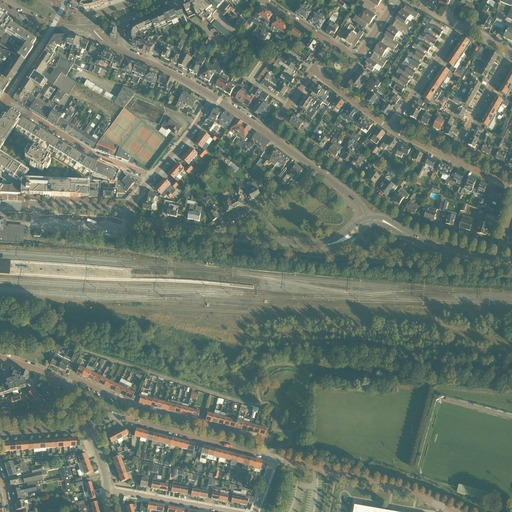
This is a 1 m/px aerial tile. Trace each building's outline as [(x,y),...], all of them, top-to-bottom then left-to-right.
[(106,0),(72,0),(71,4),(73,5),(72,6),(72,8),(76,10),(82,10),(83,9),(84,9),(90,9),(107,4),(108,1),(110,2),(111,2),(106,0)] [(190,1),(189,1),(195,15),(196,15),(195,15),(203,21),(204,20),(205,20),(206,20),(207,20),(211,24),(214,20),(213,19),(213,17),(213,15),(214,14),(216,11),(212,8),(212,7),(206,2),(206,3),(203,1),(203,0),(191,0),(192,0),(192,2),(191,3),(190,1)] [(213,6),(212,7),(212,8),(216,11),(217,10),(220,12),(227,4),(222,0),(210,0),(208,2),(213,6)] [(374,9),(376,6),(377,7),(381,2),(377,0),(369,0),(369,1),(367,0),(361,0),(361,1),(362,2),(364,3),(374,9)] [(511,0),(500,0),(500,2),(509,6),(505,15),(507,16),(511,5),(511,3),(511,0)] [(189,1),(182,4),(189,18),(195,15),(189,1)] [(299,16),(301,17),(309,5),(306,3),(302,8),(300,6),(297,5),(296,7),(298,9),(295,13),(296,14),(296,15),(298,16),(299,16)] [(364,3),(362,7),(367,10),(364,15),(372,21),(376,16),(374,15),(376,11),(377,12),(377,11),(374,9),(364,3)] [(306,20),(311,13),(308,12),(312,6),(309,5),(301,17),(303,18),(303,19),(305,20),(306,20)] [(410,22),(413,17),(415,19),(418,14),(406,6),(403,11),(402,9),(398,14),(407,20),(410,22)] [(489,9),(485,7),(478,20),(481,22),(483,23),(481,26),(482,26),(482,27),(485,29),(486,28),(487,29),(488,28),(490,29),(492,26),(489,25),(492,20),(488,18),(489,17),(489,16),(489,15),(489,14),(488,14),(488,13),(487,13),(487,12),(489,9)] [(163,13),(169,26),(172,24),(172,23),(175,22),(178,21),(174,11),(173,8),(163,13)] [(174,11),(178,21),(179,23),(180,23),(182,22),(184,26),(188,24),(181,8),(178,9),(177,8),(175,9),(175,11),(174,11)] [(314,23),(315,24),(325,10),(322,8),(320,11),(318,14),(315,13),(314,15),(309,22),(310,23),(312,24),(313,25),(314,23)] [(259,17),(263,19),(268,12),(264,10),(262,9),(259,14),(258,13),(254,19),(257,21),(259,17)] [(327,11),(325,10),(315,24),(317,26),(316,27),(317,27),(317,28),(319,29),(320,29),(326,19),(324,18),(326,15),(325,14),(327,11)] [(327,24),(330,26),(326,32),(330,34),(331,32),(334,34),(339,27),(334,24),(335,22),(336,22),(336,21),(337,18),(338,13),(338,11),(336,10),(334,12),(330,18),(331,18),(327,24)] [(271,14),(268,12),(263,19),(261,22),(260,24),(265,28),(266,27),(267,27),(271,21),(269,21),(273,16),(271,15),(271,14)] [(163,13),(157,16),(161,27),(165,25),(167,30),(170,29),(169,26),(163,13)] [(503,23),(506,18),(497,13),(495,18),(495,19),(503,23)] [(394,23),(407,32),(409,28),(412,24),(407,20),(398,14),(395,19),(397,20),(395,23),(394,23)] [(372,21),(364,15),(361,19),(355,16),(352,20),(365,29),(365,28),(368,24),(369,25),(372,21)] [(150,18),(156,31),(156,34),(157,33),(158,38),(162,36),(161,33),(160,33),(158,28),(161,27),(157,16),(150,18)] [(5,18),(0,23),(0,37),(0,38),(2,39),(11,25),(9,24),(10,23),(9,22),(9,21),(5,18)] [(147,32),(151,30),(152,33),(156,31),(150,18),(143,21),(147,32)] [(268,32),(269,33),(271,34),(273,31),(276,33),(277,32),(283,23),(283,22),(282,21),(280,20),(277,19),(268,32)] [(442,27),(432,20),(429,24),(434,28),(431,32),(437,36),(439,37),(442,33),(440,31),(442,27)] [(143,21),(136,24),(139,32),(141,36),(145,36),(144,33),(147,32),(143,21)] [(216,21),(212,25),(213,26),(213,27),(215,29),(215,28),(217,31),(219,33),(222,35),(221,35),(224,37),(226,39),(228,41),(233,36),(216,21)] [(341,39),(346,42),(352,33),(347,30),(350,25),(347,22),(338,35),(339,35),(342,37),(341,39)] [(283,23),(277,32),(280,34),(277,38),(280,40),(289,26),(286,25),(285,23),(284,23),(283,23)] [(404,35),(405,35),(407,32),(394,23),(394,24),(392,27),(391,26),(387,31),(397,37),(400,32),(404,35)] [(128,33),(128,36),(136,36),(136,34),(139,32),(136,24),(133,26),(131,28),(129,31),(128,33)] [(0,47),(0,48),(16,55),(24,61),(37,42),(14,27),(11,25),(2,39),(0,41),(0,44),(2,46),(1,48),(0,47)] [(502,32),(505,34),(503,38),(511,42),(511,41),(511,30),(505,27),(502,32)] [(429,36),(426,40),(430,43),(434,45),(437,41),(435,39),(437,36),(431,32),(426,28),(426,29),(424,28),(423,31),(424,31),(424,32),(429,36)] [(291,34),(295,37),(294,39),(297,41),(302,34),(294,30),(291,34)] [(353,31),(352,33),(346,42),(351,45),(352,43),(355,46),(364,34),(360,31),(358,34),(353,31)] [(383,39),(396,48),(398,44),(394,41),(397,37),(387,31),(384,35),(386,36),(384,40),(383,39)] [(48,40),(51,42),(50,43),(64,50),(65,47),(66,45),(68,37),(63,37),(63,35),(55,34),(54,35),(52,37),(51,37),(48,40)] [(136,39),(136,36),(128,36),(128,37),(128,38),(128,39),(129,42),(131,45),(133,47),(135,49),(139,41),(136,39)] [(143,52),(149,55),(154,46),(157,40),(156,42),(151,40),(153,36),(151,36),(150,37),(143,52)] [(417,40),(420,41),(417,46),(420,48),(419,48),(425,52),(427,53),(431,48),(428,47),(430,43),(426,40),(420,36),(417,40)] [(66,45),(65,47),(68,48),(66,54),(69,55),(75,38),(68,37),(66,45)] [(139,42),(139,41),(135,49),(143,52),(150,37),(146,37),(144,42),(141,40),(140,42),(139,42)] [(460,43),(467,48),(471,43),(472,44),(474,41),(468,37),(466,40),(463,38),(461,40),(460,42),(460,43)] [(67,62),(73,65),(82,40),(75,38),(69,55),(68,58),(67,62)] [(387,54),(390,49),(393,52),(396,48),(383,39),(383,40),(381,43),(379,42),(376,47),(387,54)] [(83,56),(84,55),(85,51),(86,49),(88,43),(82,40),(73,65),(77,67),(79,68),(83,56)] [(151,53),(154,54),(157,48),(158,46),(162,42),(157,40),(154,46),(149,55),(151,53)] [(184,41),(181,40),(181,41),(177,49),(173,56),(172,60),(171,61),(173,62),(173,63),(177,65),(182,54),(179,53),(183,46),(182,46),(184,41)] [(308,53),(311,54),(312,55),(315,51),(314,50),(316,47),(315,46),(316,44),(311,40),(309,45),(307,44),(306,47),(307,48),(306,48),(310,50),(308,53)] [(215,41),(214,45),(217,48),(221,51),(224,47),(218,44),(215,41)] [(45,51),(67,62),(68,58),(62,55),(64,50),(50,43),(45,51)] [(84,55),(83,56),(91,60),(89,62),(89,64),(91,65),(88,72),(93,74),(95,66),(95,65),(97,58),(101,49),(101,48),(96,46),(88,43),(86,49),(89,50),(88,53),(85,51),(84,55)] [(171,62),(171,61),(172,60),(173,56),(177,49),(173,47),(171,46),(165,43),(164,46),(162,50),(165,51),(162,57),(165,58),(164,59),(169,61),(171,62)] [(458,45),(456,48),(464,53),(467,48),(460,43),(459,44),(459,43),(458,45)] [(417,51),(414,56),(420,60),(422,61),(425,56),(423,55),(425,52),(419,48),(420,48),(417,46),(414,44),(412,48),(417,51)] [(372,56),(385,65),(387,61),(384,59),(387,54),(376,47),(373,52),(375,53),(372,56)] [(0,60),(2,61),(17,71),(24,61),(16,55),(0,48),(0,60)] [(453,53),(461,58),(464,53),(456,48),(455,50),(454,50),(453,52),(453,53)] [(101,49),(97,58),(95,65),(95,66),(93,74),(105,79),(111,64),(115,56),(112,54),(104,50),(103,52),(101,51),(101,49)] [(45,51),(38,61),(56,71),(66,77),(71,67),(72,68),(72,69),(75,71),(77,67),(73,65),(67,62),(45,51)] [(299,57),(293,53),(290,51),(288,55),(291,57),(287,63),(290,65),(288,67),(294,70),(295,68),(298,70),(299,69),(300,69),(301,67),(301,66),(303,63),(298,60),(299,57)] [(182,69),(186,70),(192,57),(188,55),(189,54),(185,52),(178,65),(183,67),(182,69)] [(407,57),(405,61),(410,65),(415,68),(417,70),(420,65),(418,64),(420,60),(414,56),(410,53),(407,57)] [(451,55),(449,58),(457,63),(461,58),(453,53),(453,54),(452,53),(451,55)] [(489,59),(495,62),(496,59),(497,59),(497,58),(497,57),(498,56),(492,53),(489,59)] [(115,56),(111,64),(113,65),(111,68),(115,69),(114,71),(113,74),(116,75),(119,69),(123,59),(117,56),(115,55),(115,56)] [(197,58),(195,60),(189,71),(190,72),(190,73),(192,74),(193,73),(196,75),(201,68),(201,69),(205,62),(204,62),(206,59),(199,55),(197,58)] [(372,72),(374,69),(378,71),(381,67),(382,68),(385,65),(372,56),(370,60),(368,59),(365,63),(367,65),(365,67),(372,72)] [(454,68),(456,69),(457,66),(458,67),(459,65),(457,63),(449,58),(448,60),(446,62),(447,62),(446,63),(454,68)] [(495,62),(489,59),(487,61),(485,64),(491,68),(495,62)] [(0,66),(4,69),(14,76),(17,71),(2,61),(0,60),(0,66)] [(295,71),(294,70),(288,67),(278,60),(275,63),(273,67),(274,67),(279,70),(280,70),(281,68),(285,71),(280,78),(284,80),(291,84),(295,79),(293,78),(295,75),(293,74),(295,72),(295,71)] [(41,78),(56,88),(59,90),(66,94),(69,96),(76,83),(66,77),(56,71),(38,61),(31,72),(41,78)] [(124,75),(125,73),(125,72),(130,74),(134,64),(134,63),(131,62),(130,63),(126,61),(122,70),(119,69),(116,75),(115,78),(120,80),(123,74),(124,75)] [(413,72),(415,68),(410,65),(405,61),(404,61),(402,65),(407,69),(404,73),(409,77),(412,78),(415,73),(413,72)] [(215,62),(212,68),(205,64),(200,75),(202,76),(201,78),(209,83),(212,79),(214,76),(215,73),(220,75),(218,78),(218,79),(221,73),(224,68),(219,65),(215,62)] [(483,62),(481,65),(480,68),(488,73),(491,68),(485,64),(483,62)] [(131,82),(134,83),(141,66),(135,64),(132,72),(130,75),(133,76),(131,82)] [(142,80),(147,69),(141,66),(134,83),(137,85),(140,79),(142,80)] [(480,68),(477,66),(475,68),(478,70),(476,73),(479,75),(485,78),(486,77),(487,76),(487,75),(488,73),(480,68)] [(365,81),(364,81),(362,79),(367,72),(362,67),(357,75),(352,82),(351,81),(348,86),(354,91),(357,88),(359,89),(365,81)] [(457,70),(455,72),(462,76),(466,69),(463,67),(461,71),(457,69),(457,70)] [(440,73),(447,78),(450,73),(443,68),(442,68),(441,70),(440,73)] [(12,80),(14,76),(4,69),(2,73),(12,80)] [(402,77),(399,81),(404,85),(406,86),(409,82),(407,80),(409,77),(404,73),(399,69),(396,73),(402,77)] [(147,82),(149,83),(154,72),(150,70),(150,71),(148,70),(142,84),(145,85),(147,82)] [(0,78),(9,84),(12,80),(2,73),(0,72),(0,78)] [(42,90),(39,94),(48,100),(56,88),(41,78),(31,72),(26,79),(42,90)] [(149,83),(151,84),(150,88),(153,89),(159,75),(157,74),(157,73),(154,72),(149,83)] [(220,80),(217,85),(216,87),(218,88),(224,92),(225,93),(231,82),(230,84),(227,82),(229,79),(223,76),(224,75),(221,73),(218,79),(220,80)] [(437,77),(436,78),(444,83),(447,78),(440,73),(438,75),(436,77),(437,77)] [(167,78),(160,75),(157,83),(159,84),(156,92),(159,93),(163,87),(167,78)] [(402,88),(404,85),(399,81),(393,77),(390,81),(396,85),(393,89),(394,90),(392,92),(396,95),(398,93),(401,95),(404,90),(402,88)] [(0,97),(9,84),(0,78),(0,97)] [(167,78),(163,87),(166,88),(164,93),(168,95),(173,85),(171,84),(173,81),(167,78)] [(446,84),(444,83),(436,78),(435,78),(434,80),(435,80),(433,83),(440,88),(442,86),(444,87),(446,84)] [(467,80),(465,83),(478,91),(481,85),(476,82),(477,80),(474,78),(471,82),(467,80)] [(26,79),(20,89),(36,99),(37,97),(39,94),(42,90),(26,79)] [(276,96),(278,93),(275,91),(277,87),(264,79),(262,81),(261,83),(260,84),(276,96)] [(133,96),(135,93),(136,92),(124,87),(117,98),(94,86),(94,85),(86,80),(83,86),(91,90),(115,102),(115,103),(124,108),(133,96)] [(511,93),(511,90),(511,87),(511,86),(504,81),(503,84),(503,85),(502,87),(510,92),(511,93)] [(239,90),(241,86),(241,85),(236,85),(235,84),(234,83),(233,82),(232,82),(231,82),(225,93),(226,93),(229,95),(228,95),(230,96),(231,95),(230,95),(232,92),(236,94),(238,90),(239,90)] [(278,93),(279,93),(283,96),(287,90),(284,87),(286,84),(282,82),(280,84),(279,84),(277,87),(280,90),(278,93)] [(430,87),(430,88),(440,95),(440,94),(442,91),(444,92),(445,91),(443,89),(440,88),(433,83),(431,85),(430,87)] [(475,96),(478,91),(465,83),(464,85),(468,88),(466,91),(475,96)] [(242,103),(247,95),(244,93),(245,91),(242,89),(244,87),(241,86),(239,90),(241,91),(236,99),(242,103)] [(317,95),(315,98),(318,100),(322,103),(327,97),(320,92),(322,89),(317,86),(316,87),(313,86),(310,91),(317,95)] [(507,97),(510,92),(502,87),(501,89),(500,89),(499,91),(499,92),(507,97)] [(436,99),(436,100),(437,99),(440,95),(430,88),(429,88),(427,90),(428,90),(426,93),(434,98),(436,99)] [(20,89),(16,94),(33,104),(36,99),(20,89)] [(254,97),(249,93),(247,95),(242,103),(248,107),(253,100),(256,101),(258,97),(262,91),(259,89),(255,95),(256,95),(254,97)] [(59,90),(55,96),(62,100),(66,94),(59,90)] [(374,103),(379,106),(386,97),(385,97),(382,95),(381,96),(377,93),(377,92),(375,90),(367,101),(370,103),(369,104),(371,105),(372,104),(373,105),(374,103)] [(258,97),(259,97),(256,102),(258,103),(257,105),(256,104),(254,107),(255,108),(254,110),(255,111),(254,113),(258,115),(259,114),(264,118),(267,113),(265,112),(268,108),(265,106),(267,103),(265,101),(269,95),(262,91),(258,97)] [(461,92),(460,95),(472,102),(475,96),(466,91),(465,94),(461,92)] [(183,110),(185,106),(190,97),(184,93),(184,94),(183,94),(181,96),(182,96),(180,101),(182,102),(177,112),(181,113),(183,110)] [(426,104),(429,105),(434,98),(426,93),(425,95),(424,95),(423,97),(423,98),(425,99),(424,102),(426,104)] [(29,109),(33,104),(16,94),(13,99),(29,109)] [(46,120),(47,121),(54,110),(54,109),(56,106),(51,102),(49,101),(48,100),(39,94),(37,97),(36,99),(33,104),(29,109),(47,120),(46,120)] [(472,102),(460,95),(459,97),(462,99),(461,100),(464,101),(463,103),(469,107),(472,102)] [(303,101),(312,108),(314,110),(318,104),(320,106),(322,103),(318,100),(315,98),(312,96),(310,99),(306,96),(305,99),(304,99),(303,100),(303,101)] [(193,99),(190,97),(185,106),(188,107),(189,106),(192,108),(194,109),(195,109),(197,106),(197,105),(195,104),(197,101),(196,100),(196,99),(193,98),(193,99)] [(501,107),(502,105),(506,107),(509,102),(505,100),(504,102),(496,98),(493,103),(500,108),(501,107)] [(331,105),(329,107),(329,108),(330,109),(331,107),(335,110),(334,110),(337,113),(339,111),(344,104),(339,99),(336,103),(334,101),(331,105)] [(455,103),(448,99),(446,101),(448,102),(451,104),(450,106),(453,108),(454,106),(456,107),(451,115),(454,117),(455,115),(462,119),(466,112),(459,108),(458,108),(459,105),(455,103)] [(306,117),(307,117),(312,120),(313,119),(312,118),(313,116),(309,113),(312,108),(303,101),(302,102),(301,102),(300,104),(301,104),(299,107),(305,111),(303,114),(306,117)] [(387,116),(394,107),(391,105),(390,107),(384,103),(381,107),(384,109),(381,111),(387,116)] [(498,113),(500,114),(501,112),(502,112),(503,109),(500,108),(493,103),(490,108),(497,113),(498,113)] [(71,106),(66,115),(64,114),(56,126),(61,129),(74,108),(71,106)] [(419,107),(417,111),(414,110),(410,117),(416,120),(419,112),(421,109),(423,110),(424,109),(419,107)] [(6,140),(5,140),(14,126),(15,127),(19,129),(22,125),(19,123),(22,118),(20,117),(20,116),(7,108),(0,118),(0,146),(0,147),(2,144),(3,144),(6,140)] [(61,129),(65,132),(70,124),(69,124),(73,119),(71,118),(76,109),(74,108),(61,129)] [(494,118),(495,118),(497,119),(499,116),(501,117),(502,116),(500,114),(498,113),(497,113),(490,108),(487,113),(494,118)] [(216,121),(218,118),(222,113),(216,109),(214,111),(213,111),(212,113),(213,114),(210,118),(209,117),(208,119),(211,122),(212,120),(213,120),(213,119),(216,121)] [(352,109),(350,111),(347,109),(342,116),(345,118),(345,119),(350,123),(350,122),(353,124),(357,118),(355,116),(357,113),(356,112),(354,111),(352,109)] [(52,124),(53,124),(58,115),(56,113),(57,111),(54,110),(47,121),(50,122),(53,124),(52,124)] [(429,113),(428,113),(425,112),(424,115),(422,118),(423,119),(421,122),(424,124),(426,125),(427,125),(430,118),(427,116),(429,113)] [(59,113),(58,115),(53,124),(56,126),(64,114),(63,113),(63,115),(59,113)] [(218,118),(216,121),(215,123),(219,125),(221,122),(229,127),(234,119),(233,118),(234,117),(231,115),(230,116),(228,115),(229,115),(228,115),(225,113),(224,115),(223,116),(224,116),(221,120),(218,118)] [(301,117),(299,116),(300,116),(297,113),(289,123),(299,130),(303,123),(299,120),(301,117)] [(484,119),(491,123),(494,118),(487,113),(484,119)] [(435,125),(433,128),(439,131),(444,121),(438,118),(439,116),(436,114),(432,123),(435,125)] [(362,128),(368,121),(363,117),(357,124),(362,128)] [(65,132),(70,134),(75,126),(79,119),(78,119),(76,118),(71,125),(70,124),(65,132)] [(79,119),(75,126),(70,134),(75,138),(80,131),(77,129),(77,127),(81,120),(79,119)] [(489,128),(491,123),(484,119),(481,124),(485,126),(488,128),(489,128)] [(170,130),(171,131),(175,134),(174,134),(175,135),(178,132),(182,128),(171,120),(170,122),(168,120),(166,120),(161,126),(162,128),(166,131),(168,130),(169,129),(170,130)] [(32,124),(27,121),(21,130),(26,133),(32,124)] [(240,121),(239,121),(238,121),(237,121),(237,122),(232,129),(230,128),(225,134),(228,136),(229,134),(230,133),(233,134),(237,137),(244,126),(244,125),(241,123),(240,122),(240,121)] [(368,121),(362,128),(362,129),(364,130),(368,132),(373,126),(368,121)] [(75,138),(81,142),(90,126),(92,124),(90,123),(84,132),(85,133),(84,133),(80,131),(75,138)] [(318,123),(316,126),(312,132),(315,134),(322,125),(318,123)] [(36,127),(32,124),(26,133),(30,136),(36,127)] [(50,135),(47,140),(22,125),(12,141),(4,135),(2,138),(10,143),(8,146),(11,148),(0,164),(0,178),(13,187),(20,188),(20,195),(54,196),(69,197),(70,184),(70,182),(70,179),(68,178),(69,166),(72,162),(72,161),(67,158),(70,154),(52,143),(55,138),(50,135)] [(81,142),(87,145),(91,138),(87,135),(92,127),(90,126),(81,142)] [(245,139),(250,131),(251,131),(251,129),(250,129),(249,129),(248,128),(247,128),(245,126),(244,126),(237,137),(242,141),(237,148),(240,150),(242,147),(245,143),(243,141),(244,139),(245,139)] [(41,129),(36,127),(30,136),(35,139),(41,129)] [(451,137),(453,134),(456,135),(458,131),(448,127),(445,134),(448,136),(451,137)] [(35,139),(40,142),(46,132),(41,129),(35,139)] [(342,148),(336,143),(343,132),(340,130),(334,138),(331,143),(334,145),(333,146),(331,148),(331,149),(329,152),(335,157),(340,151),(342,148)] [(375,134),(372,138),(370,140),(376,145),(380,140),(382,137),(383,137),(384,135),(385,134),(384,133),(382,131),(382,132),(379,130),(378,130),(375,134)] [(50,135),(46,132),(40,142),(44,145),(50,135)] [(199,138),(206,143),(210,137),(203,133),(199,138)] [(258,147),(264,138),(261,136),(257,134),(251,142),(251,141),(247,147),(249,149),(251,147),(252,148),(254,145),(257,147),(258,147)] [(315,134),(314,136),(311,139),(323,148),(330,139),(324,134),(320,139),(315,134)] [(475,139),(477,135),(474,134),(473,137),(472,137),(468,145),(475,148),(476,146),(479,147),(481,142),(478,140),(475,139)] [(117,146),(103,136),(99,140),(94,149),(115,158),(119,148),(117,146)] [(95,140),(91,138),(87,145),(93,149),(97,141),(99,138),(97,137),(95,140)] [(386,147),(387,146),(392,150),(397,143),(392,139),(388,137),(381,147),(384,150),(387,147),(386,147)] [(55,138),(49,147),(53,150),(59,141),(55,138)] [(206,143),(199,138),(195,144),(202,149),(206,143)] [(266,140),(264,138),(258,147),(257,147),(256,149),(259,152),(259,153),(258,155),(261,157),(265,151),(270,143),(267,141),(266,140)] [(500,150),(504,140),(501,139),(496,149),(500,150)] [(357,142),(354,140),(353,140),(344,152),(347,154),(350,151),(353,153),(355,152),(356,152),(361,145),(357,142)] [(59,141),(53,150),(58,153),(64,143),(59,141)] [(58,153),(62,156),(68,146),(64,143),(58,153)] [(489,143),(487,147),(484,145),(481,151),(489,155),(492,150),(493,151),(496,146),(489,143)] [(62,156),(67,159),(73,149),(68,146),(62,156)] [(370,152),(374,156),(375,155),(379,149),(375,146),(370,152)] [(404,146),(402,151),(399,150),(396,155),(401,158),(403,154),(407,156),(410,149),(409,148),(408,147),(407,148),(404,146)] [(119,148),(115,158),(128,163),(128,162),(130,158),(130,156),(119,148)] [(73,149),(67,159),(72,162),(77,152),(73,149)] [(191,149),(187,154),(193,160),(197,154),(191,149)] [(275,165),(276,165),(283,156),(282,155),(280,153),(276,151),(271,158),(268,162),(266,160),(264,161),(263,160),(258,167),(260,169),(261,168),(263,165),(265,167),(267,163),(269,164),(270,165),(271,164),(275,166),(275,165)] [(350,151),(347,154),(343,160),(347,163),(351,157),(354,159),(352,163),(360,167),(362,162),(364,163),(366,160),(356,155),(354,154),(356,152),(355,152),(353,153),(350,151)] [(82,155),(77,152),(72,162),(76,164),(82,155)] [(498,152),(495,158),(503,162),(506,156),(498,152)] [(416,155),(414,155),(412,159),(419,163),(423,155),(417,153),(416,155)] [(193,160),(187,154),(182,159),(188,165),(193,160)] [(76,164),(81,167),(87,158),(82,155),(76,164)] [(279,168),(280,167),(282,169),(284,167),(289,160),(285,158),(286,157),(283,156),(276,165),(279,168)] [(377,157),(375,160),(371,165),(374,168),(378,162),(380,159),(377,157)] [(92,160),(87,158),(81,167),(85,170),(92,160)] [(218,158),(215,162),(220,166),(223,163),(218,158)] [(256,170),(258,167),(263,160),(260,158),(253,168),(254,168),(252,169),(254,171),(256,169),(256,170)] [(425,166),(428,167),(428,166),(433,169),(436,162),(435,161),(435,160),(433,159),(432,160),(429,158),(425,166)] [(97,162),(92,160),(85,170),(92,174),(93,173),(97,162)] [(97,162),(93,173),(111,179),(112,182),(113,182),(114,182),(119,171),(97,162)] [(178,164),(173,169),(179,175),(184,169),(178,164)] [(442,175),(447,167),(441,164),(437,171),(441,173),(440,174),(442,175)] [(292,176),(296,179),(303,170),(296,165),(289,175),(292,177),(292,176)] [(452,169),(447,167),(442,175),(445,176),(445,175),(449,177),(452,169)] [(179,175),(173,169),(168,174),(175,180),(179,175)] [(376,169),(373,172),(368,180),(371,182),(370,183),(374,186),(380,177),(382,174),(376,169)] [(114,182),(117,182),(118,182),(119,180),(121,180),(122,181),(121,182),(126,186),(123,188),(127,191),(132,186),(134,184),(133,184),(134,183),(126,177),(124,175),(125,173),(122,172),(121,172),(119,171),(114,182)] [(453,179),(457,181),(456,183),(460,185),(461,183),(464,175),(457,172),(453,179)] [(387,194),(388,195),(391,191),(393,193),(397,187),(396,188),(389,182),(391,181),(390,177),(386,177),(383,182),(379,187),(382,190),(382,191),(385,193),(384,193),(386,195),(387,194)] [(405,177),(401,182),(399,185),(402,188),(406,182),(408,184),(410,181),(405,177)] [(0,193),(1,194),(20,195),(20,188),(13,187),(0,178),(0,193)] [(473,193),(475,190),(473,189),(476,181),(470,178),(464,190),(472,194),(473,193)] [(164,179),(160,184),(166,190),(171,185),(164,179)] [(250,186),(248,187),(251,192),(248,194),(252,200),(260,195),(258,192),(260,191),(253,180),(248,182),(250,186)] [(479,195),(479,194),(482,196),(484,193),(487,186),(486,185),(484,184),(484,185),(481,183),(479,188),(478,188),(477,190),(478,190),(476,194),(479,195)] [(166,190),(160,184),(155,190),(161,195),(166,190)] [(112,198),(112,193),(112,189),(103,189),(103,197),(112,198)] [(404,198),(400,195),(403,191),(401,189),(393,199),(400,204),(404,198)] [(491,199),(492,200),(497,202),(498,199),(501,194),(496,191),(496,190),(493,189),(490,194),(488,198),(491,199)] [(157,202),(158,196),(151,191),(147,197),(146,203),(144,202),(143,209),(155,211),(155,208),(152,207),(153,204),(151,204),(152,201),(157,202)] [(437,210),(441,211),(444,201),(445,197),(442,195),(440,200),(439,200),(437,210)] [(224,213),(225,213),(228,212),(235,208),(236,208),(243,205),(239,198),(231,203),(229,199),(223,203),(226,208),(223,209),(222,210),(222,212),(222,213),(224,213)] [(212,212),(208,214),(213,222),(220,218),(218,216),(217,216),(216,215),(217,214),(216,211),(215,211),(218,209),(213,200),(212,200),(212,199),(209,201),(213,207),(210,209),(212,211),(212,212)] [(182,208),(173,206),(174,202),(165,201),(163,209),(164,209),(164,208),(169,209),(167,216),(176,217),(177,215),(181,216),(182,208)] [(202,203),(201,208),(191,206),(191,205),(190,205),(189,214),(187,214),(186,218),(188,218),(188,220),(199,222),(200,218),(204,219),(206,203),(206,204),(202,203)] [(410,203),(405,208),(411,213),(413,214),(414,215),(419,208),(415,205),(414,206),(410,203)] [(431,208),(424,206),(422,213),(425,214),(424,218),(430,220),(433,221),(434,221),(437,211),(430,209),(431,208)] [(481,218),(479,226),(477,233),(485,236),(486,232),(487,232),(489,226),(484,224),(485,219),(485,218),(487,212),(484,212),(484,211),(480,210),(478,217),(481,218)] [(444,214),(442,220),(446,221),(446,224),(449,225),(449,226),(451,227),(451,226),(453,226),(455,218),(444,214)] [(470,231),(471,226),(472,222),(473,219),(463,216),(459,228),(470,231)] [(3,227),(2,242),(23,244),(24,227),(8,226),(8,228),(3,227)] [(53,353),(55,354),(50,364),(58,368),(63,358),(60,357),(58,356),(59,355),(57,354),(60,347),(57,345),(53,353)] [(63,358),(58,368),(65,371),(66,369),(71,371),(78,356),(74,354),(70,362),(63,358)] [(85,370),(79,367),(76,373),(80,375),(79,376),(82,377),(82,376),(85,370)] [(14,369),(12,374),(12,376),(13,377),(13,379),(4,382),(5,385),(0,386),(0,394),(26,387),(24,380),(25,379),(26,380),(28,373),(21,370),(21,372),(14,369)] [(85,370),(82,376),(87,379),(91,372),(85,370)] [(91,372),(87,379),(93,382),(96,375),(91,372)] [(96,375),(93,382),(98,384),(101,377),(96,375)] [(41,377),(38,382),(42,384),(40,389),(42,391),(45,388),(45,387),(47,388),(50,382),(41,377)] [(101,377),(98,384),(104,387),(107,380),(101,377)] [(107,380),(104,387),(109,389),(112,383),(107,380)] [(45,388),(42,391),(43,392),(41,394),(45,398),(50,394),(47,391),(48,390),(54,393),(58,386),(50,382),(47,388),(45,387),(45,388)] [(112,383),(109,389),(114,392),(117,385),(112,383)] [(120,395),(123,388),(117,385),(114,392),(120,395)] [(123,388),(120,395),(125,397),(130,389),(130,388),(125,385),(123,388)] [(130,389),(125,397),(125,398),(127,399),(128,398),(131,400),(134,393),(135,391),(130,389)] [(39,399),(31,391),(25,396),(33,404),(39,399)] [(139,394),(139,396),(140,397),(138,404),(142,405),(145,406),(145,405),(147,396),(148,394),(141,393),(141,395),(139,394)] [(145,405),(151,407),(153,397),(147,396),(145,405)] [(151,407),(156,408),(159,399),(153,397),(151,407)] [(25,409),(26,416),(30,416),(44,404),(39,399),(33,404),(28,409),(28,408),(25,409)] [(159,399),(156,408),(162,410),(165,400),(159,399)] [(168,401),(165,400),(162,410),(168,411),(171,401),(168,400),(168,401)] [(168,411),(174,413),(177,402),(171,400),(171,401),(168,411)] [(177,402),(174,413),(180,414),(182,404),(182,403),(177,402)] [(182,404),(180,414),(185,416),(187,409),(188,405),(182,404)] [(6,419),(10,418),(9,410),(5,410),(2,410),(1,408),(0,407),(0,419),(2,419),(6,419)] [(199,412),(200,409),(194,407),(193,410),(191,417),(191,418),(194,419),(194,418),(198,419),(199,412)] [(214,412),(208,410),(207,414),(205,421),(209,422),(211,423),(212,423),(214,414),(214,412)] [(226,415),(225,418),(223,426),(229,427),(231,420),(232,416),(226,415)] [(237,421),(236,421),(235,428),(241,430),(243,419),(244,417),(240,416),(238,416),(237,421)] [(243,419),(241,430),(247,431),(248,424),(249,420),(243,419)] [(254,426),(253,433),(258,434),(260,427),(261,422),(255,421),(254,426)] [(258,435),(261,436),(261,435),(264,436),(266,429),(260,427),(258,434),(258,435)] [(122,437),(128,435),(124,428),(121,430),(121,429),(118,430),(122,437)] [(134,436),(140,438),(142,430),(140,430),(136,429),(134,436)] [(122,437),(118,430),(118,431),(113,434),(113,433),(116,440),(117,440),(118,443),(118,444),(124,441),(122,438),(122,437)] [(142,430),(140,438),(146,440),(148,432),(142,431),(142,430)] [(116,440),(113,433),(111,434),(111,435),(107,437),(111,443),(113,446),(118,443),(117,440),(116,440)] [(158,443),(157,446),(157,447),(159,448),(162,448),(163,444),(164,444),(166,437),(160,435),(158,443)] [(169,449),(174,451),(177,440),(171,438),(169,445),(170,445),(169,449)] [(183,441),(177,440),(174,451),(175,451),(175,447),(178,447),(181,448),(183,441)] [(77,446),(79,452),(80,451),(81,453),(83,452),(84,452),(85,452),(86,451),(86,450),(85,450),(84,450),(81,441),(79,441),(80,446),(77,446)] [(187,450),(186,453),(192,455),(192,457),(195,458),(196,452),(193,451),(195,445),(191,444),(191,443),(189,442),(187,450)] [(206,460),(207,455),(209,447),(207,447),(207,448),(203,447),(201,453),(198,453),(196,459),(200,460),(200,459),(206,460)] [(84,455),(83,452),(81,453),(80,451),(79,452),(74,454),(75,455),(66,458),(69,466),(69,467),(71,466),(70,461),(76,459),(77,464),(78,463),(78,464),(88,460),(86,454),(84,455)] [(114,465),(115,465),(122,462),(120,456),(119,453),(116,454),(117,457),(113,459),(114,462),(113,463),(114,465)] [(256,460),(250,459),(248,466),(247,468),(253,470),(254,467),(256,460)] [(261,465),(262,462),(258,461),(258,460),(256,459),(256,460),(254,467),(260,469),(261,465)] [(90,466),(88,460),(78,464),(80,470),(90,466)] [(4,464),(7,471),(15,468),(15,470),(18,469),(19,470),(21,469),(21,468),(23,468),(23,467),(24,467),(23,465),(22,463),(20,464),(19,463),(14,465),(12,462),(4,464)] [(115,465),(117,471),(124,468),(122,462),(115,465)] [(92,472),(90,466),(80,470),(82,475),(85,474),(85,475),(92,472)] [(68,467),(62,468),(64,477),(69,476),(72,476),(71,471),(69,467),(68,467)] [(15,468),(7,471),(9,477),(25,472),(23,468),(21,468),(21,469),(19,470),(18,469),(15,470),(15,468)] [(126,468),(124,468),(117,471),(119,476),(126,474),(128,473),(126,468)] [(43,482),(41,476),(41,472),(32,474),(22,476),(9,479),(10,486),(19,484),(18,482),(23,481),(24,484),(27,483),(27,485),(28,487),(35,486),(43,484),(43,482)] [(192,474),(183,472),(182,477),(185,477),(185,475),(188,476),(187,480),(191,480),(192,474)] [(128,480),(126,474),(119,476),(118,476),(119,479),(120,478),(121,482),(128,480)] [(141,479),(140,486),(147,488),(148,480),(149,477),(142,476),(141,479)] [(154,476),(154,479),(152,479),(151,488),(159,490),(160,484),(160,480),(157,479),(157,476),(154,476)] [(64,494),(72,492),(69,477),(61,478),(62,481),(65,481),(67,490),(62,491),(63,493),(64,493),(64,494)] [(83,493),(87,492),(93,490),(91,482),(86,484),(85,481),(75,484),(76,487),(81,485),(83,493)] [(160,484),(159,490),(167,491),(169,482),(166,481),(165,485),(160,484)] [(179,493),(180,487),(174,486),(175,483),(173,482),(171,492),(179,493)] [(489,501),(491,492),(462,484),(460,492),(489,501)] [(179,493),(187,495),(189,485),(186,485),(185,488),(180,487),(179,493)] [(231,503),(239,504),(240,495),(241,492),(234,491),(235,486),(232,485),(231,491),(233,491),(231,503)] [(14,500),(22,499),(22,498),(24,497),(24,493),(36,490),(35,486),(28,487),(11,491),(14,500)] [(199,497),(200,491),(194,490),(195,486),(192,486),(191,496),(199,497)] [(200,491),(199,497),(207,498),(208,489),(206,488),(205,492),(200,491)] [(211,499),(219,501),(220,491),(212,489),(211,499)] [(93,490),(87,492),(89,497),(85,498),(86,501),(95,498),(93,490)] [(220,491),(219,501),(227,502),(229,492),(220,491)] [(240,495),(239,504),(247,506),(247,503),(251,504),(253,497),(250,496),(248,496),(240,495)] [(28,511),(27,504),(24,505),(23,501),(14,503),(16,510),(21,509),(22,509),(22,511),(28,511)] [(92,508),(93,511),(99,510),(96,502),(88,504),(89,509),(92,508)] [(149,511),(150,510),(155,511),(156,505),(146,503),(145,510),(147,510),(146,511),(149,511)]
